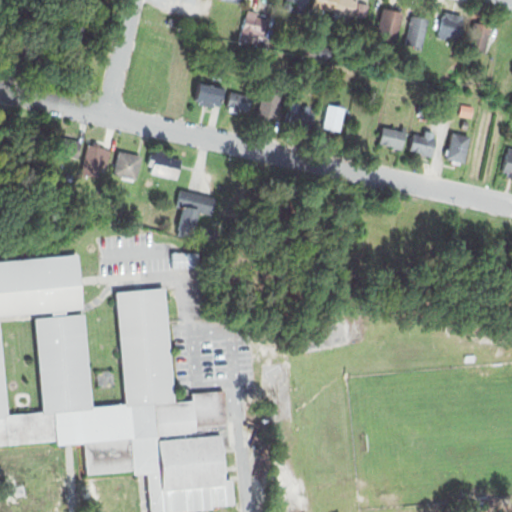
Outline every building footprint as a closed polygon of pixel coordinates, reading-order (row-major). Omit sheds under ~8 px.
[(285,0),(307,0),(304,17),(283,12),(285,0)] [(312,0),(310,11),(315,12),(316,5),(364,16),(368,0),(312,0)] [(246,5),(268,11),(260,44),(237,39),(246,5)] [(381,5),(403,9),(396,42),(374,38),(381,5)] [(442,9),(466,15),(459,40),(436,34),(442,9)] [(410,14),(427,17),(421,47),(404,44),(410,14)] [(471,19),(489,23),(482,56),(465,52),(471,19)] [(0,55),(0,77),(11,80),(16,60),(0,55)] [(198,81),(223,88),(219,104),(213,102),(211,109),(197,105),(199,99),(194,97),(198,81)] [(229,89),(252,95),(248,114),(238,112),(237,114),(224,112),(229,89)] [(256,115),(277,119),(281,100),(259,96),(256,115)] [(458,103),(474,107),(472,118),(456,114),(458,103)] [(326,104),(343,107),(338,131),(322,128),(326,104)] [(287,107),(316,112),(313,128),(285,123),(287,107)] [(459,129),(465,130),(467,122),(461,121),(459,129)] [(380,125),(398,129),(400,124),(406,125),(401,149),(376,143),(380,125)] [(26,129),(50,134),(46,153),(22,147),(26,129)] [(412,132),(423,135),(424,129),(434,131),(429,154),(408,149),(412,132)] [(450,130),(469,134),(462,163),(444,160),(450,130)] [(57,136),(81,142),(77,160),(53,154),(57,136)] [(85,142),(112,148),(107,167),(100,166),(97,178),(78,174),(85,142)] [(508,142),(511,142),(511,177),(508,177),(508,172),(501,169),(508,142)] [(118,150),(142,155),(136,182),(121,179),(122,174),(113,172),(118,150)] [(150,151),(182,160),(177,179),(152,173),(153,168),(146,166),(150,151)] [(176,188),(215,198),(212,213),(199,210),(194,229),(178,225),(182,207),(173,204),(176,188)] [(114,209),(121,211),(120,217),(112,216),(114,209)] [(463,223),(484,228),(478,258),(457,253),(463,223)] [(200,226),(210,224),(213,238),(203,240),(200,226)] [(493,227),(511,230),(511,240),(507,263),(487,258),(493,227)] [(171,251),(170,268),(198,269),(199,252),(171,251)] [(0,258),(0,314),(51,310),(64,309),(83,308),(79,252),(0,258)] [(114,292),(165,287),(176,400),(125,405),(114,292)] [(51,315),(51,310),(64,309),(65,314),(83,312),(92,408),(41,413),(33,316),(51,315)] [(0,320),(9,411),(10,417),(0,417),(0,320)] [(0,417),(10,417),(9,411),(41,408),(41,413),(92,408),(125,405),(176,400),(192,398),(192,392),(224,388),(229,445),(222,446),(225,478),(231,477),(234,503),(213,505),(213,509),(186,511),(159,511),(159,510),(149,511),(145,472),(136,473),(135,466),(87,471),(84,439),(59,441),(58,433),(0,438),(0,417)]
